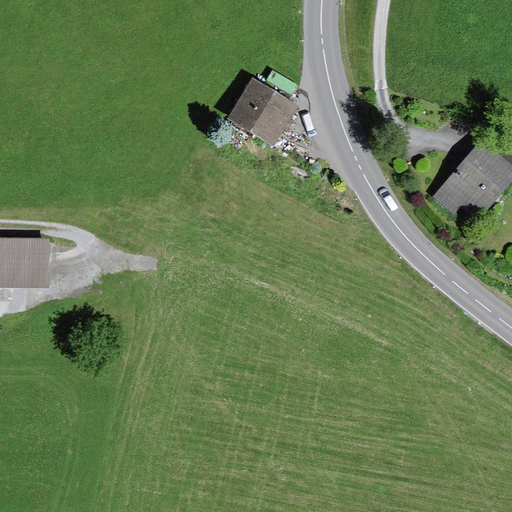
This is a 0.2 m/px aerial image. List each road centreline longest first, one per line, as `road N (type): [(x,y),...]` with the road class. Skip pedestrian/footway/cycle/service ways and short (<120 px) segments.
road 1 (tertiary): [(322,0),(335,103),(371,187),(446,277),(511,327)]
road 2 (track): [(110,267),(75,232),(0,224)]
